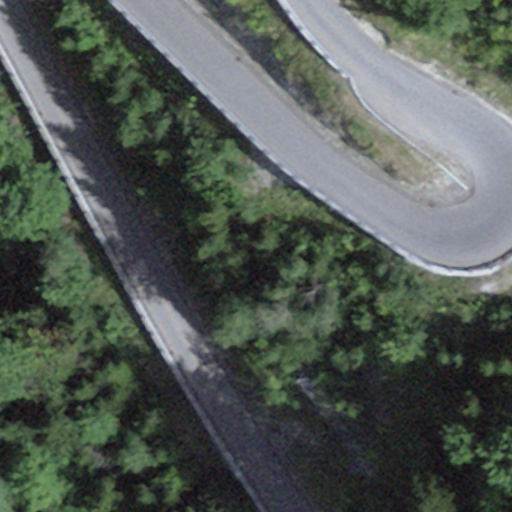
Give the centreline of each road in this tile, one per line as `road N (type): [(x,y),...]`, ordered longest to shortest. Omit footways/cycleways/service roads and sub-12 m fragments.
road 1 (tertiary): [(284,511),(0,3)]
road 2 (tertiary): [(145,0),(297,141),(390,210),(440,236),(477,233),(509,219),(511,206)]
road 3 (tertiary): [(511,170),(505,156),(417,104),(332,32),(310,0)]
